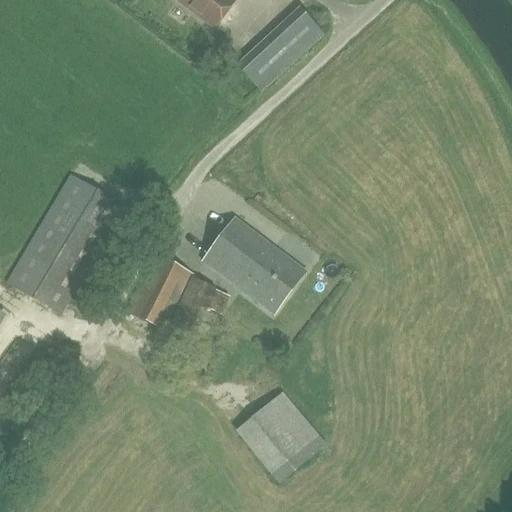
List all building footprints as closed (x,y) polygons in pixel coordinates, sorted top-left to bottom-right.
[(174,0),(213,29),(235,0),(174,0)] [(238,66),(262,92),(322,36),(298,11),(238,66)] [(124,210),(71,178),(7,285),(60,316),(124,210)] [(298,267),(278,252),(234,220),(202,263),(272,315),(304,271),(298,267)] [(190,345),(216,290),(193,279),(194,276),(153,256),(124,314),(166,332),(165,335),(190,345)] [(279,487),(326,447),(282,394),(234,434),(279,487)]
